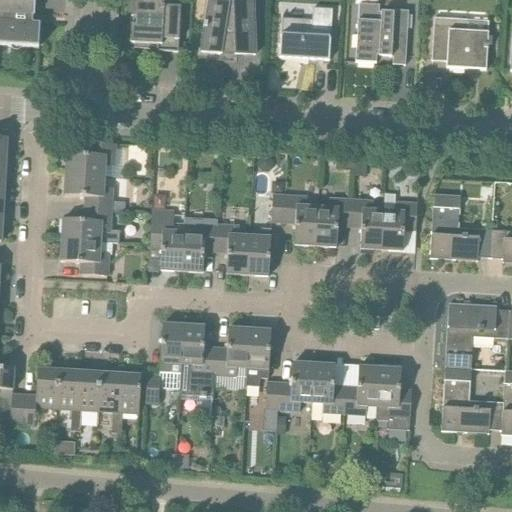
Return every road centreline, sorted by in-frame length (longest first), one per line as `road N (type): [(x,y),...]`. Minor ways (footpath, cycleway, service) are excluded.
road 1 (residential): [(293,310),(179,301),(113,335),(46,332),(35,324),(43,115)]
road 2 (tertiary): [(511,141),(87,117)]
road 3 (residential): [(389,511),(0,476)]
road 4 (residential): [(511,460),(438,454),(423,436),(424,356)]
road 5 (residential): [(424,356),(320,348),(304,336),(293,310)]
road 6 (residential): [(428,287),(333,281),(311,286),(293,310)]
